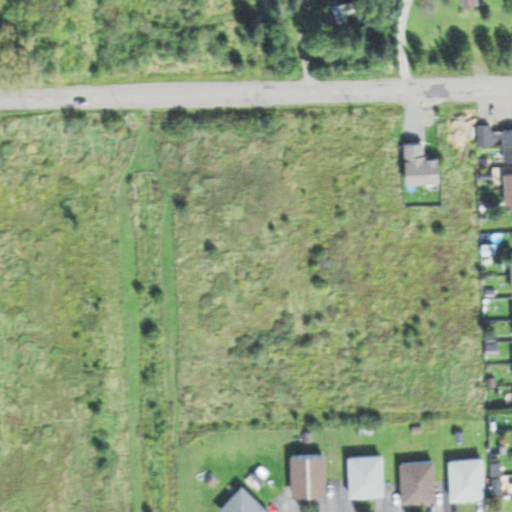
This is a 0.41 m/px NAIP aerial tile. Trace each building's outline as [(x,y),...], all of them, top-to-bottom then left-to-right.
[(446,156),(430,157),(430,142),(413,142),(415,181),(447,180),(446,156)] [(298,495),(330,495),(330,455),(298,455),(298,495)] [(355,496),(386,496),(386,457),(355,457),(355,496)] [(491,501),(490,462),(456,463),(457,502),(491,501)] [(407,503),(441,502),(441,463),(407,463),(407,503)] [(224,511),(268,511),(246,490),(224,511)]
